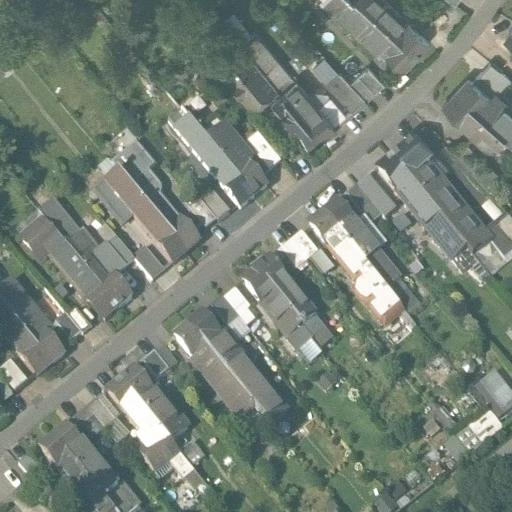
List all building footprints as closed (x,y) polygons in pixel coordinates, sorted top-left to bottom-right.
[(402,71),(414,58),(351,0),(322,0),(321,2),(378,55),(381,52),(402,71)] [(351,0),(414,58),(426,44),(379,0),(351,0)] [(213,15),(239,44),(253,33),(228,4),(213,15)] [(320,142),(346,120),(325,94),(312,91),(306,97),(253,33),(239,44),(320,142)] [(184,40),(178,35),(173,41),(179,45),(184,40)] [(0,47),(0,54),(3,58),(13,50),(6,42),(0,47)] [(272,99),(282,110),(276,115),(306,153),(320,142),(239,44),(214,65),(253,113),(272,99)] [(329,91),(351,113),(364,102),(381,86),(365,69),(347,85),(329,65),(317,75),(329,91)] [(488,65),(477,77),(496,94),(507,81),(488,65)] [(511,117),(499,106),(496,110),(466,83),(455,96),(511,149),(511,117)] [(511,162),(511,149),(455,96),(442,108),(463,127),(460,131),(466,137),(464,140),(482,155),(489,155),(496,147),(511,162)] [(240,209),(253,198),(187,119),(182,113),(169,123),(195,155),(185,163),(197,177),(207,169),(240,209)] [(192,115),(187,119),(253,198),(266,187),(248,165),(252,162),(216,119),(203,129),(192,115)] [(257,135),(246,144),(269,172),(280,162),(257,135)] [(389,156),(390,156),(475,259),(489,276),(506,261),(503,257),(488,239),(489,239),(483,231),(428,163),(433,158),(414,135),(389,156)] [(186,254),(199,243),(155,189),(160,185),(150,173),(156,167),(137,145),(112,166),(118,173),(186,254)] [(497,184),(461,147),(451,157),(486,195),(497,184)] [(461,271),(475,259),(390,156),(376,168),(461,271)] [(173,267),(187,255),(186,254),(118,173),(93,194),(121,227),(132,218),(173,267)] [(367,176),(345,194),(359,211),(360,210),(370,222),(380,214),(383,218),(394,209),(367,176)] [(212,194),(201,204),(215,222),(217,224),(229,214),(212,194)] [(205,230),(215,222),(201,204),(195,197),(184,206),(205,230)] [(335,202),(322,213),(402,308),(406,314),(419,304),(397,279),(398,278),(375,251),(384,244),(360,216),(352,223),(335,202)] [(52,203),(38,214),(118,311),(131,300),(114,279),(126,270),(125,269),(134,261),(133,261),(105,227),(96,234),(107,247),(96,256),(52,203)] [(511,220),(505,212),(483,231),(489,239),(488,239),(503,257),(511,248),(511,220)] [(385,323),(402,308),(322,213),(308,225),(358,284),(356,292),(360,298),(366,300),(385,323)] [(119,311),(118,311),(38,214),(16,233),(38,260),(47,253),(105,323),(119,311)] [(316,252),(300,233),(278,251),(294,270),(316,252)] [(145,250),(133,261),(134,261),(152,282),(164,273),(145,250)] [(267,259),(254,270),(311,337),(319,347),(330,337),(313,317),(315,316),(267,259)] [(308,339),(311,337),(254,270),(241,281),(288,337),(286,339),(306,363),(319,352),(308,339)] [(0,287),(0,306),(50,367),(64,356),(46,335),(52,331),(12,283),(2,291),(0,287)] [(69,299),(60,288),(54,294),(63,305),(69,299)] [(234,290),(212,308),(240,341),(251,332),(246,327),(253,320),(246,311),(249,308),(234,290)] [(0,334),(37,379),(50,367),(0,306),(0,334)] [(67,319),(66,317),(55,326),(71,344),(82,336),(91,329),(77,311),(67,319)] [(201,313),(188,324),(188,325),(254,405),(271,426),(273,424),(272,423),(287,410),(222,332),(219,334),(201,313)] [(240,417),(254,405),(188,325),(175,337),(240,417)] [(154,353),(143,362),(157,379),(168,370),(169,371),(178,364),(164,348),(155,355),(154,353)] [(0,375),(15,394),(27,385),(10,364),(0,372),(0,375)] [(133,370),(120,381),(194,471),(206,462),(182,433),(188,428),(155,388),(151,392),(133,370)] [(334,381),(325,371),(316,380),(326,390),(334,381)] [(470,390),(484,408),(496,422),(511,408),(511,396),(492,372),(470,390)] [(210,491),(194,471),(120,381),(107,392),(142,435),(138,439),(145,449),(139,455),(162,482),(175,471),(192,492),(196,489),(203,497),(210,491)] [(13,397),(0,382),(0,400),(4,405),(13,397)] [(129,437),(98,400),(76,419),(93,439),(103,431),(117,447),(129,437)] [(502,429),(496,422),(484,408),(450,435),(468,457),(502,429)] [(66,426),(53,438),(114,511),(141,511),(123,491),(122,492),(66,426)] [(90,511),(114,511),(53,438),(39,450),(90,511)] [(34,484),(44,475),(29,458),(19,466),(34,484)] [(428,475),(433,481),(443,474),(438,467),(428,475)] [(418,478),(413,471),(403,478),(409,485),(418,478)] [(394,482),(384,491),(394,502),(404,493),(394,482)] [(395,511),(396,511),(384,498),(372,508),(375,511),(395,511)]
